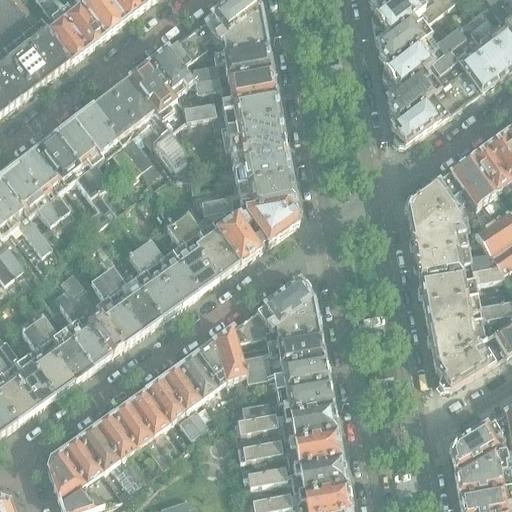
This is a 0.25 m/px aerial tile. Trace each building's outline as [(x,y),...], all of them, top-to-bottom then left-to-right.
[(70,70),(41,31),(16,0),(0,0),(0,16),(52,84),(70,70)] [(82,39),(63,16),(61,17),(48,0),(30,0),(49,24),(41,31),(70,70),(95,51),(84,38),(82,39)] [(124,29),(102,0),(82,0),(75,6),(105,43),(124,29)] [(145,13),(134,0),(102,0),(124,29),(145,13)] [(161,0),(134,0),(145,13),(161,0)] [(217,51),(259,17),(254,11),(256,10),(257,3),(254,0),(240,0),(191,38),(202,52),(204,51),(209,46),(214,49),(217,51)] [(377,20),(404,0),(367,0),(371,5),(367,7),(377,20)] [(404,0),(377,20),(370,25),(375,52),(411,26),(421,18),(445,0),(421,0),(420,1),(418,0),(404,0)] [(425,32),(465,0),(481,0),(482,1),(483,0),(445,0),(421,18),(426,24),(415,32),(411,26),(375,52),(381,59),(377,62),(387,74),(431,41),(425,32)] [(500,2),(498,0),(485,0),(485,1),(491,9),(500,2)] [(105,43),(75,6),(63,16),(82,39),(84,38),(95,51),(105,43)] [(0,16),(0,55),(33,99),(52,84),(0,16)] [(266,55),(259,17),(217,51),(219,60),(213,61),(213,63),(266,55)] [(511,42),(503,31),(495,36),(481,17),(472,23),(511,74),(511,42)] [(511,77),(511,74),(472,23),(463,30),(456,35),(457,36),(463,44),(470,38),(476,47),(469,52),(497,88),(511,77)] [(497,88),(469,52),(463,44),(457,36),(439,49),(447,59),(463,80),(479,100),(480,101),(497,88)] [(182,75),(193,66),(208,63),(207,55),(204,51),(202,52),(191,38),(146,73),(173,107),(174,106),(193,89),(182,75)] [(397,97),(447,59),(439,49),(438,50),(431,41),(387,74),(382,78),(381,85),(389,94),(393,91),(397,97)] [(0,55),(0,81),(20,108),(33,99),(0,55)] [(270,79),(266,55),(213,63),(215,74),(191,78),(193,89),(227,85),(270,79)] [(433,103),(463,80),(447,59),(397,97),(385,107),(391,114),(387,117),(388,118),(390,134),(433,103)] [(183,117),(174,106),(173,107),(146,73),(126,88),(170,142),(179,134),(178,132),(186,130),(183,117)] [(275,103),(270,79),(227,85),(193,89),(196,103),(193,104),(195,115),(200,114),(275,103)] [(447,123),(479,100),(463,80),(433,103),(390,134),(395,140),(393,142),(393,148),(397,154),(404,155),(447,123)] [(20,108),(0,81),(0,119),(2,122),(20,108)] [(170,142),(126,88),(108,102),(138,140),(139,139),(151,155),(155,151),(175,177),(185,169),(184,160),(170,142)] [(132,145),(138,140),(108,102),(91,115),(121,153),(123,155),(112,163),(130,186),(151,170),(132,145)] [(279,125),(275,103),(200,114),(195,115),(183,117),(186,130),(223,124),(225,135),(279,125)] [(121,153),(91,115),(73,129),(103,167),(121,153)] [(252,149),(282,143),(279,125),(225,135),(231,166),(254,161),(252,149)] [(103,167),(73,129),(55,143),(98,199),(109,191),(95,173),(103,167)] [(511,136),(503,143),(511,155),(511,136)] [(98,199),(55,143),(36,157),(66,195),(76,188),(90,206),(98,199)] [(289,180),(282,143),(252,149),(254,161),(231,166),(231,167),(218,169),(219,174),(226,173),(225,170),(231,169),(235,189),(289,180)] [(511,155),(503,143),(486,155),(511,190),(511,189),(511,155)] [(511,203),(505,194),(511,190),(486,155),(470,166),(507,216),(511,223),(511,203)] [(66,195),(36,157),(18,171),(63,231),(73,224),(57,202),(66,195)] [(507,216),(470,166),(438,189),(458,218),(460,218),(462,232),(469,230),(469,227),(477,222),(474,218),(481,213),(492,228),(507,216)] [(189,187),(187,175),(185,170),(172,181),(176,185),(184,187),(189,187)] [(63,231),(18,171),(0,184),(0,187),(29,224),(37,217),(53,239),(63,231)] [(294,207),(289,180),(235,189),(237,203),(199,210),(202,224),(244,216),(294,207)] [(52,254),(29,224),(0,187),(0,226),(9,238),(18,232),(41,262),(45,259),(55,272),(61,266),(51,254),(52,254)] [(458,218),(438,189),(410,209),(406,219),(409,240),(437,221),(460,218),(458,218)] [(295,233),(297,224),(297,223),(291,215),(295,213),(294,207),(244,216),(245,221),(242,223),(239,219),(236,222),(261,256),(294,233),(295,233)] [(511,249),(511,223),(507,216),(492,228),(473,241),(479,248),(489,265),(511,249)] [(220,286),(176,228),(169,218),(160,224),(168,234),(166,236),(179,254),(171,260),(200,300),(220,286)] [(465,250),(462,232),(460,218),(437,221),(409,240),(414,265),(467,255),(465,250)] [(241,271),(212,231),(202,239),(188,220),(176,228),(220,286),(241,271)] [(261,256),(236,222),(227,228),(223,223),(212,231),(241,271),(261,256)] [(1,245),(9,238),(0,226),(0,264),(15,284),(16,282),(15,282),(24,275),(1,245)] [(79,267),(104,248),(96,237),(71,257),(79,267)] [(183,312),(139,255),(131,245),(120,253),(127,264),(128,263),(141,281),(133,286),(164,326),(183,312)] [(200,300),(171,260),(163,265),(150,247),(139,255),(183,312),(200,300)] [(495,274),(489,265),(479,248),(465,250),(467,255),(414,265),(418,289),(462,281),(460,273),(468,272),(470,280),(471,280),(495,274)] [(511,249),(489,265),(495,274),(500,283),(511,275),(511,249)] [(15,284),(0,264),(0,285),(4,291),(13,284),(14,284),(15,284)] [(164,326),(133,286),(125,292),(112,274),(101,282),(144,340),(164,326)] [(476,303),(474,292),(503,287),(500,283),(495,274),(471,280),(472,288),(463,289),(462,281),(418,289),(423,313),(476,303)] [(511,275),(500,283),(503,287),(508,296),(511,292),(511,275)] [(72,279),(59,289),(71,304),(83,294),(72,279)] [(144,340),(101,282),(90,290),(104,309),(99,312),(128,351),(144,340)] [(264,342),(311,308),(308,303),(309,302),(310,295),(306,289),(299,288),(231,337),(236,349),(255,346),(264,342)] [(128,351),(99,312),(95,315),(81,296),(70,304),(112,363),(128,351)] [(511,308),(479,315),(476,303),(423,313),(427,340),(481,329),(511,322),(511,308)] [(112,363),(70,304),(59,312),(72,331),(64,337),(95,375),(112,363)] [(318,342),(312,309),(311,308),(264,342),(266,351),(318,342)] [(95,375),(64,337),(57,342),(43,323),(32,331),(76,388),(95,375)] [(473,355),(485,348),(482,343),(481,329),(427,340),(434,378),(436,378),(473,355)] [(76,388),(32,331),(21,339),(34,358),(27,363),(57,402),(76,388)] [(511,359),(511,331),(493,343),(506,363),(511,359)] [(247,391),(270,387),(265,363),(241,367),(236,349),(231,337),(212,351),(224,390),(225,392),(228,406),(235,443),(239,442),(237,429),(268,423),(266,411),(241,416),(239,405),(249,403),(247,391)] [(323,366),(318,342),(266,351),(269,366),(277,365),(279,373),(323,366)] [(506,363),(493,343),(485,348),(473,355),(485,376),(506,363)] [(57,402),(27,363),(19,369),(5,350),(4,351),(0,345),(0,366),(38,416),(57,402)] [(224,390),(212,351),(177,376),(200,409),(213,399),(224,390)] [(449,398),(485,376),(473,355),(436,378),(440,384),(439,385),(437,393),(442,398),(449,398)] [(393,382),(389,365),(373,368),(376,385),(393,382)] [(38,416),(0,366),(0,404),(19,429),(38,416)] [(327,388),(323,366),(279,373),(280,381),(271,382),(274,398),(327,388)] [(200,409),(177,376),(160,388),(198,440),(208,433),(193,413),(200,409)] [(198,440),(160,388),(144,399),(169,432),(170,432),(169,431),(176,426),(190,445),(198,440)] [(331,412),(327,388),(274,398),(277,413),(281,413),(282,421),(331,412)] [(162,437),(169,432),(144,399),(127,411),(156,450),(170,470),(179,463),(165,444),(162,437)] [(0,442),(19,429),(0,404),(0,442)] [(156,450),(127,411),(111,423),(135,456),(143,451),(149,457),(142,461),(155,480),(162,475),(170,470),(156,450)] [(336,438),(332,419),(331,412),(282,421),(268,423),(237,429),(239,442),(276,435),(281,437),(283,448),(336,438)] [(511,456),(511,415),(503,421),(503,422),(511,457),(511,456)] [(129,461),(135,456),(111,423),(96,434),(124,473),(138,492),(146,487),(132,468),(129,461)] [(503,453),(503,452),(504,452),(499,445),(502,443),(493,428),(454,451),(450,461),(454,478),(462,478),(503,453)] [(124,473),(96,434),(78,446),(103,480),(109,475),(115,480),(128,499),(138,492),(124,473)] [(340,465),(336,438),(283,448),(237,456),(239,470),(281,462),(285,463),(288,474),(340,465)] [(95,486),(103,480),(78,446),(61,459),(85,492),(95,486)] [(505,478),(504,472),(506,471),(504,459),(503,453),(462,478),(454,478),(454,479),(453,479),(458,503),(511,492),(511,490),(510,478),(505,478)] [(85,492),(61,459),(51,466),(50,466),(47,476),(59,509),(70,501),(74,506),(84,498),(81,495),(85,492)] [(345,492),(343,480),(340,465),(288,474),(246,482),(249,495),(285,488),(290,490),(292,502),(345,492)] [(348,511),(345,492),(292,502),(246,510),(246,511),(348,511)] [(511,511),(511,492),(458,503),(459,511),(511,511)] [(59,511),(104,511),(108,511),(100,499),(95,503),(93,500),(87,504),(84,498),(74,506),(70,501),(59,509),(59,510),(59,511)]
